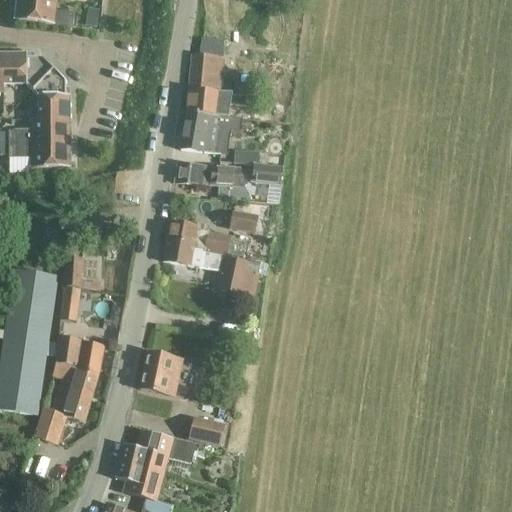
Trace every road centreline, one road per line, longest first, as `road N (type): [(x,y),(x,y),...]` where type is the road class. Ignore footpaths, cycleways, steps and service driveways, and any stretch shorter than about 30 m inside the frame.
road 1 (residential): [(84,511),(122,387),(187,0)]
road 2 (residential): [(87,125),(105,49),(0,32)]
